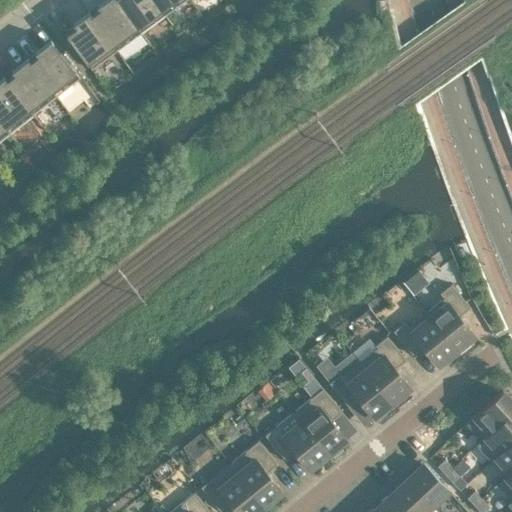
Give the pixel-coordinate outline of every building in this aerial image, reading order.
[(140,32),(116,0),(108,0),(90,14),(116,50),(140,32)] [(165,14),(154,0),(116,0),(140,32),(165,14)] [(184,0),(154,0),(165,14),(184,0)] [(64,32),(91,68),(116,50),(90,14),(64,32)] [(80,76),(53,41),(28,60),(56,95),(80,76)] [(56,95),(28,60),(5,79),(32,114),(56,95)] [(32,114),(5,79),(0,82),(0,121),(9,133),(32,114)] [(0,139),(9,133),(0,121),(0,139)] [(475,333),(460,315),(470,306),(451,283),(439,292),(443,297),(426,311),(459,352),(471,343),(468,339),(475,333)] [(367,308),(356,317),(361,324),(369,326),(376,320),(367,308)] [(404,320),(393,330),(412,353),(423,345),(438,363),(445,358),(448,362),(459,352),(426,311),(408,325),(404,320)] [(406,395),(403,391),(410,386),(395,367),(406,359),(387,335),(375,344),(377,346),(359,360),(395,404),(406,395)] [(299,356),(288,365),(296,375),(307,366),(299,356)] [(380,410),(383,414),(395,404),(359,360),(342,375),(340,373),(329,382),(348,406),(359,397),(373,416),(380,410)] [(342,447),(339,443),(346,438),(331,419),(342,411),(323,387),(294,410),(331,456),(342,447)] [(511,399),(502,389),(479,410),(465,423),(480,439),(481,440),(511,410),(511,399)] [(316,462),(319,466),(331,456),(294,410),(265,434),(284,458),(294,449),(309,468),(316,462)] [(511,410),(481,440),(480,439),(476,443),(491,460),(496,456),(495,455),(511,439),(511,410)] [(278,499),(275,495),(282,490),(267,471),(278,463),(258,439),(229,462),(267,508),(278,499)] [(511,439),(495,455),(496,456),(510,471),(511,469),(511,439)] [(445,458),(437,465),(445,473),(452,466),(445,458)] [(201,486),(220,510),(230,501),(239,511),(262,511),(267,508),(229,462),(201,486)] [(448,489),(424,462),(407,477),(432,504),(448,489)] [(452,481),(460,474),(452,466),(445,473),(452,481)] [(392,492),(410,511),(423,511),(432,504),(407,477),(392,492)] [(474,490),(467,497),(474,505),(482,498),(474,490)] [(211,511),(194,491),(168,511),(211,511)] [(376,507),(380,511),(410,511),(392,492),(376,507)] [(481,511),(482,511),(489,506),(482,498),(474,505),(481,511)]
